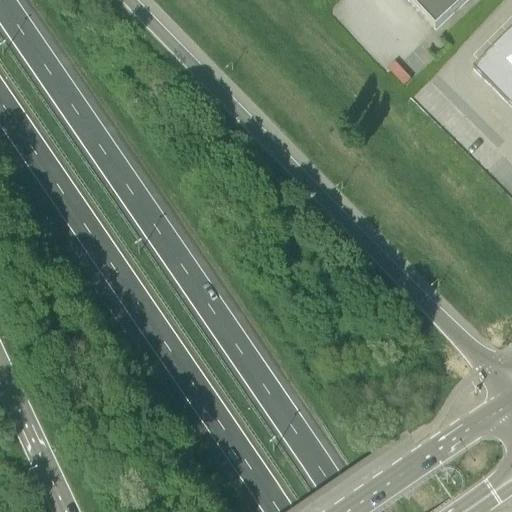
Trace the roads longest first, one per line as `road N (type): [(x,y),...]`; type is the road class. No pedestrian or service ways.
road 1 (trunk): [(348,511),(0,0)]
road 2 (trunk): [(511,395),(454,320),(136,0)]
road 3 (trunk): [(0,112),(274,511)]
road 4 (secondary): [(511,399),(343,511)]
road 5 (trunk): [(0,370),(65,511)]
